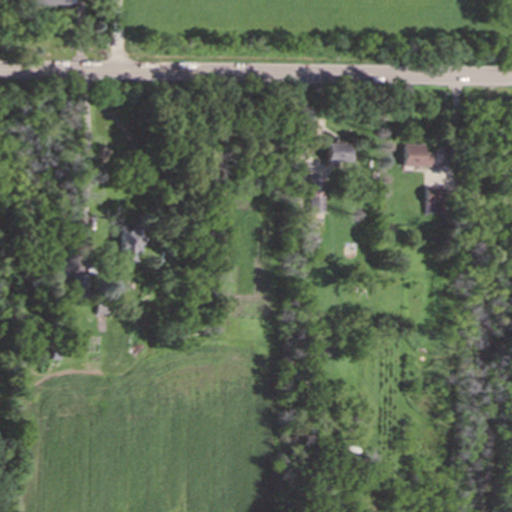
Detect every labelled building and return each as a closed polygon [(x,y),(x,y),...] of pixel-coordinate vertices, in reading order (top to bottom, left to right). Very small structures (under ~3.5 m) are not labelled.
[(350,144),(326,144),(326,163),(350,163),(350,144)] [(402,167),(428,167),(428,153),(422,153),(422,145),(402,144),(402,167)] [(323,212),(324,176),(309,176),(308,212),(323,212)] [(424,213),(443,213),(442,188),(423,188),(424,213)] [(129,223),(118,222),(117,261),(137,261),(138,227),(128,227),(129,223)] [(71,300),(86,301),(87,275),(71,274),(71,300)]
